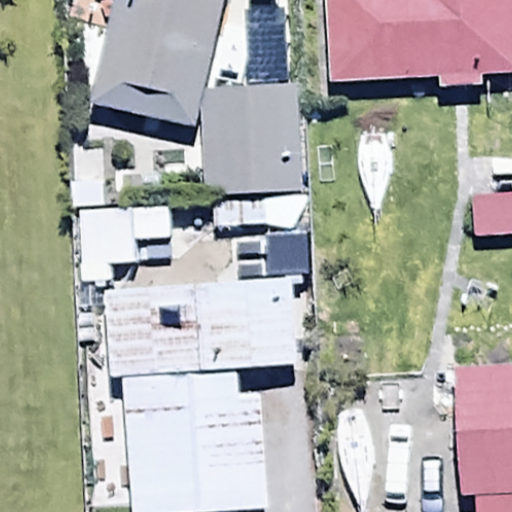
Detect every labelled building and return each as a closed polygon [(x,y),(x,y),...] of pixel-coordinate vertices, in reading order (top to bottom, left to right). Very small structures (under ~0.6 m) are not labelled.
[(107,0),(97,47),(96,46),(95,44),(94,43),(93,42),(91,41),(90,40),(89,40),(87,39),(85,39),(84,38),(82,38),(81,38),(79,38),(77,39),(76,39),(74,39),(73,40),(72,41),(70,42),(69,43),(68,44),(67,45),(66,46),(65,48),(64,49),(64,51),(63,53),(63,54),(63,56),(63,57),(63,59),(63,61),(64,62),(64,64),(65,65),(66,66),(66,68),(67,69),(69,70),(70,71),(71,72),(72,73),(74,74),(75,74),(77,75),(79,75),(80,75),(82,75),(83,75),(85,75),(87,74),(88,74),(90,73),(91,72),(92,72),(84,109),(190,130),(215,0),(107,0)] [(511,0),(320,0),(325,89),(431,83),(431,92),(476,90),(476,81),(511,78),(511,0)] [(299,93),(201,96),(201,111),(195,111),(197,199),(204,199),(204,233),(287,232),(302,208),(299,93)] [(73,212),(74,269),(175,268),(174,217),(128,218),(128,214),(103,214),(102,140),(67,140),(68,212),(73,212)] [(511,194),(465,195),(467,243),(511,241),(511,194)] [(304,237),(260,238),(261,281),(305,280),(304,237)] [(99,291),(103,378),(291,370),(287,283),(99,291)] [(511,511),(511,365),(447,369),(455,499),(470,498),(470,511),(511,511)] [(233,377),(119,382),(124,511),(261,511),(256,394),(234,396),(233,377)]
